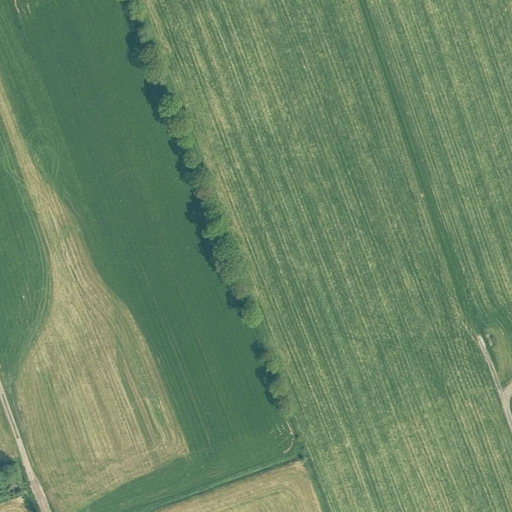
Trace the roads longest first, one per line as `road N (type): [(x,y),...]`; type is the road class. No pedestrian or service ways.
road 1 (track): [(362,0),(478,331)]
road 2 (track): [(45,511),(0,390)]
